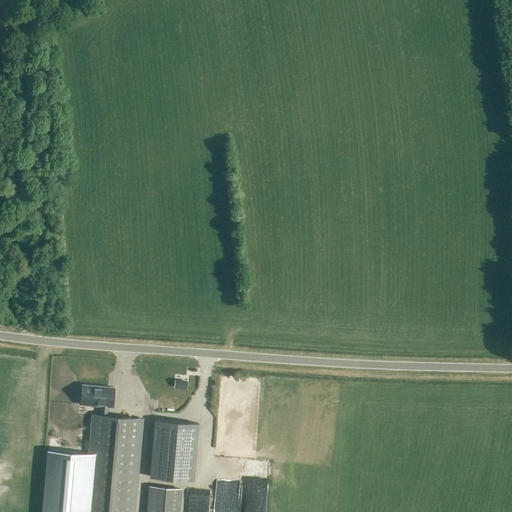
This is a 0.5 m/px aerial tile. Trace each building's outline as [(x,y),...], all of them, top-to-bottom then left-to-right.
[(133,511),(142,419),(106,416),(107,406),(112,406),(114,387),(82,384),(80,404),(100,405),(100,415),(92,414),(83,511),(133,511)] [(150,476),(194,480),(200,423),(156,419),(150,476)] [(235,458),(235,473),(249,473),(249,459),(235,458)] [(258,459),(258,473),(278,472),(278,458),(258,459)] [(149,486),(146,511),(178,511),(181,489),(149,486)]
